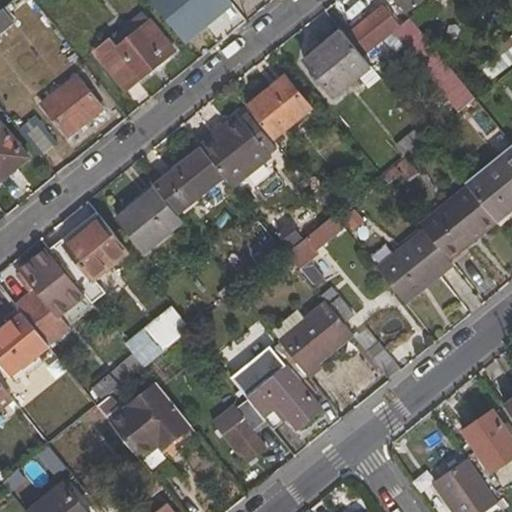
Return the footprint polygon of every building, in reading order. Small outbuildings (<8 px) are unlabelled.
[(198,0),(172,22),(186,41),(203,27),(209,33),(217,26),(212,20),(228,6),(222,0),(198,0)] [(441,0),(393,0),(405,13),(421,0),(431,0),(435,5),(441,0)] [(393,31),(457,113),(474,99),(409,19),(400,26),(383,5),(344,36),(362,57),(393,31)] [(0,29),(9,22),(0,11),(0,29)] [(148,21),(140,11),(109,37),(116,46),(148,21)] [(148,21),(116,46),(109,37),(91,51),(123,90),(173,51),(148,21)] [(334,98),(371,68),(362,57),(344,36),(340,31),(304,61),(334,98)] [(102,108),(75,76),(41,103),(67,136),(102,108)] [(312,109),(284,76),(246,107),(272,140),(312,109)] [(236,114),(198,145),(199,147),(224,177),(233,187),(277,152),(246,112),(239,118),(236,114)] [(34,115),(18,129),(39,156),(56,142),(34,115)] [(0,180),(29,157),(1,122),(0,123),(0,180)] [(511,146),(465,184),(466,186),(497,225),(511,212),(511,146)] [(199,147),(152,185),(154,188),(177,216),(224,177),(199,147)] [(466,186),(417,224),(422,230),(448,263),(497,225),(466,186)] [(116,217),(144,253),(182,223),(177,216),(154,188),(116,217)] [(315,249),(342,228),(332,214),(285,253),(313,287),(322,279),(313,266),(313,260),(319,254),(315,249)] [(63,245),(59,240),(48,250),(83,292),(130,254),(99,216),(63,245)] [(376,268),(405,305),(451,267),(448,263),(422,230),(376,268)] [(19,278),(31,292),(15,305),(20,312),(48,345),(69,329),(60,317),(83,298),(44,251),(21,270),(23,273),(19,278)] [(331,286),(320,296),(325,303),(344,325),(355,315),(331,286)] [(344,325),(325,303),(305,320),(279,341),(310,379),(323,369),(318,363),(352,337),(344,325)] [(133,355),(143,368),(191,329),(171,305),(124,343),(133,355)] [(297,311),(271,332),(279,341),(305,320),(297,311)] [(24,367),(49,347),(48,345),(20,312),(8,322),(14,329),(0,341),(0,364),(11,378),(24,367)] [(8,322),(0,328),(0,341),(14,329),(8,322)] [(378,344),(366,353),(389,382),(401,372),(385,352),(378,344)] [(271,347),(232,379),(247,398),(265,421),(273,430),(288,419),(297,430),(322,410),(271,347)] [(143,368),(133,355),(92,388),(102,400),(143,368)] [(16,384),(29,374),(24,367),(11,378),(16,384)] [(161,443),(165,449),(192,427),(155,383),(137,399),(134,397),(107,419),(140,460),(161,443)] [(265,448),(252,431),(265,421),(247,398),(213,426),(244,465),(265,448)] [(464,434),(491,471),(511,457),(511,439),(494,414),(464,434)] [(26,438),(0,458),(0,481),(1,483),(38,452),(26,438)] [(450,511),(485,511),(498,504),(468,461),(433,486),(450,511)] [(130,473),(150,496),(161,486),(143,463),(130,473)] [(85,511),(62,483),(26,511),(85,511)] [(123,511),(109,494),(97,505),(102,511),(123,511)]
